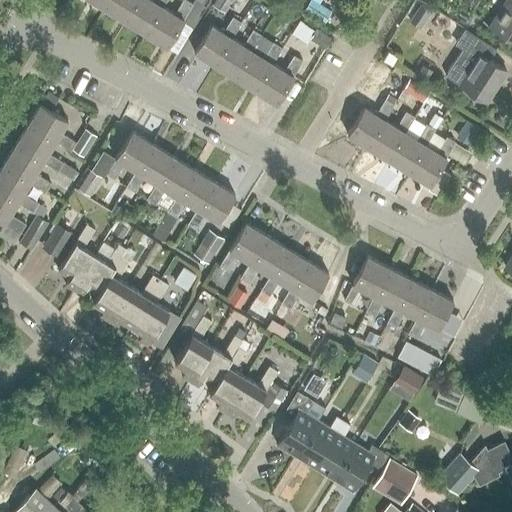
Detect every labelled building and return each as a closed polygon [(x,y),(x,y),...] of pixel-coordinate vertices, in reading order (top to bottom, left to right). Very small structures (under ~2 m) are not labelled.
[(90,0),(105,9),(110,0),(90,0)] [(110,0),(105,9),(126,22),(138,0),(110,0)] [(154,0),(154,1),(151,0),(138,0),(126,22),(145,34),(162,7),(166,0),(154,0)] [(182,0),(174,14),(162,7),(145,34),(167,47),(182,22),(192,28),(206,7),(194,0),(192,4),(186,0),(182,0)] [(231,0),(214,0),(212,5),(223,12),(231,0)] [(309,0),(303,11),(324,24),(332,11),(319,4),(321,0),(309,0)] [(511,0),(506,0),(489,26),(511,41),(511,0)] [(194,52),(215,65),(231,37),(241,22),(232,17),(223,32),(211,25),(194,52)] [(331,37),(316,28),(309,39),(325,48),(331,37)] [(506,70),(489,59),(495,48),(465,29),(457,41),(458,46),(465,51),(463,54),(460,52),(445,75),(486,101),(506,70)] [(215,65),(235,78),(252,50),(261,35),(253,30),(243,45),(231,37),(215,65)] [(235,78),(255,90),(272,63),(280,49),(281,48),(281,47),(273,42),(263,58),(252,50),(235,78)] [(384,60),(392,65),(397,57),(389,51),(384,60)] [(284,70),(272,63),(255,90),(276,103),(293,76),(292,76),(302,60),(293,55),(284,70)] [(423,64),(415,77),(425,83),(433,70),(423,64)] [(410,79),(404,89),(414,95),(420,85),(410,79)] [(347,134),(368,147),(384,120),(394,104),(385,99),(376,114),(363,107),(347,134)] [(60,132),(67,120),(40,103),(28,123),(54,141),(70,151),(75,142),(60,132)] [(388,159),(405,132),(414,117),(406,111),(396,127),(384,120),(368,147),(388,159)] [(433,112),(426,124),(427,124),(435,129),(442,117),(433,112)] [(83,113),(79,120),(86,124),(91,117),(83,113)] [(469,145),(479,127),(477,126),(466,120),(456,138),(466,144),(469,145)] [(47,153),(54,141),(28,123),(15,145),(42,161),(57,171),(58,170),(73,180),(78,172),(47,153)] [(417,139),(405,132),(388,159),(409,172),(425,145),(435,129),(427,124),(426,124),(417,139)] [(71,151),(83,157),(96,135),(85,128),(71,151)] [(123,163),(135,171),(151,143),(131,131),(114,158),(115,158),(105,174),(114,179),(123,163)] [(409,172),(429,185),(427,189),(437,195),(450,174),(449,174),(440,168),(446,157),(455,142),(446,136),(437,152),(425,145),(409,172)] [(172,156),(151,143),(135,171),(126,186),(134,191),(144,176),(156,183),(172,156)] [(15,145),(2,166),(29,182),(45,191),(50,183),(35,173),(42,161),(15,145)] [(156,183),(146,199),(155,204),(164,189),(176,196),(192,168),(172,156),(156,183)] [(32,212),(36,215),(40,217),(44,211),(36,206),(38,203),(22,194),(29,182),(2,166),(0,168),(0,192),(17,202),(30,211),(32,212)] [(214,181),(192,168),(176,196),(167,211),(175,217),(185,201),(197,208),(214,181)] [(88,197),(101,176),(90,170),(78,190),(88,197)] [(218,221),(234,194),(214,181),(197,208),(187,224),(196,229),(205,214),(218,221)] [(17,202),(0,192),(0,221),(4,223),(20,232),(25,224),(10,215),(17,202)] [(177,218),(175,217),(167,211),(153,234),(163,241),(177,218)] [(30,249),(47,222),(40,217),(36,215),(19,242),(30,249)] [(118,222),(112,232),(122,239),(128,229),(118,222)] [(237,255),(249,262),(266,235),(245,222),(228,249),(229,250),(219,265),(228,270),(237,255)] [(56,223),(50,233),(41,248),(58,257),(72,232),(69,230),(61,226),(56,223)] [(94,254),(83,247),(94,229),(86,223),(74,242),(75,242),(57,270),(69,277),(65,284),(73,289),(94,254)] [(223,239),(208,230),(193,254),(208,263),(223,239)] [(266,235),(249,262),(240,278),(248,283),(258,267),(270,275),(286,247),(266,235)] [(85,287),(96,294),(121,255),(125,248),(117,243),(106,262),(94,254),(73,289),(81,294),(85,287)] [(286,247),(270,275),(260,290),(269,295),(278,280),(290,287),(307,260),(286,247)] [(99,315),(107,319),(128,285),(117,278),(129,259),(121,255),(96,294),(92,301),(103,308),(99,315)] [(387,266),(366,255),(351,284),(352,284),(344,300),(353,305),(361,289),(374,295),(387,266)] [(307,260),(290,287),(281,303),(289,308),(299,292),(311,300),(328,273),(307,260)] [(179,280),(192,287),(200,271),(187,265),(179,280)] [(409,277),(387,266),(374,295),(365,311),(374,316),(382,300),(395,306),(409,277)] [(120,318),(130,324),(159,279),(152,274),(140,293),(128,285),(107,319),(116,325),(120,318)] [(416,317),(430,289),(409,277),(395,306),(386,322),(395,327),(404,311),(416,317)] [(168,284),(159,279),(130,324),(142,332),(138,339),(147,344),(168,310),(156,302),(168,284)] [(236,287),(227,301),(239,308),(247,293),(236,287)] [(453,300),(430,289),(416,317),(408,333),(417,338),(425,322),(438,329),(453,300)] [(185,368),(181,375),(188,380),(208,348),(197,342),(209,323),(200,318),(207,307),(196,300),(178,328),(189,335),(188,337),(188,338),(174,361),(185,368)] [(333,313),(328,323),(340,329),(345,318),(333,313)] [(302,315),(293,338),(315,346),(324,324),(302,315)] [(368,332),(364,342),(374,346),(378,337),(368,332)] [(220,356),(208,348),(188,380),(198,385),(202,379),(212,385),(236,349),(240,342),(232,337),(220,356)] [(400,353),(397,357),(409,363),(417,346),(406,340),(400,353)] [(236,349),(212,385),(208,392),(220,399),(216,406),(224,411),(244,380),(232,373),(243,354),(236,349)] [(376,362),(363,354),(356,365),(370,373),(376,362)] [(404,382),(410,371),(403,366),(396,377),(404,382)] [(255,387),(244,380),(224,411),(232,416),(236,409),(248,416),(263,393),(275,374),(266,368),(255,387)] [(319,371),(310,386),(323,395),(333,380),(319,371)] [(273,381),(260,401),(274,410),(287,389),(273,381)] [(441,402),(463,407),(468,386),(446,381),(441,402)] [(276,443),(295,455),(317,419),(306,413),(314,401),(296,390),(282,414),(291,419),(276,443)] [(420,418),(408,409),(398,422),(411,432),(420,418)] [(329,427),(317,419),(295,455),(314,467),(336,431),(343,420),(335,416),(329,427)] [(343,420),(336,431),(314,467),(333,478),(355,443),(343,436),(350,425),(343,420)] [(511,458),(503,441),(486,450),(484,445),(470,461),(459,452),(438,476),(456,493),(473,475),(478,483),(498,474),(497,471),(505,467),(511,481),(511,458)] [(374,455),(355,443),(333,478),(352,490),(370,462),(379,467),(387,454),(378,448),(374,455)] [(408,489),(416,475),(388,458),(380,472),(408,489)] [(58,473),(46,485),(58,497),(70,485),(58,473)] [(61,511),(34,487),(10,511),(61,511)] [(401,511),(389,502),(380,511),(421,511),(411,504),(404,511),(401,511)]
